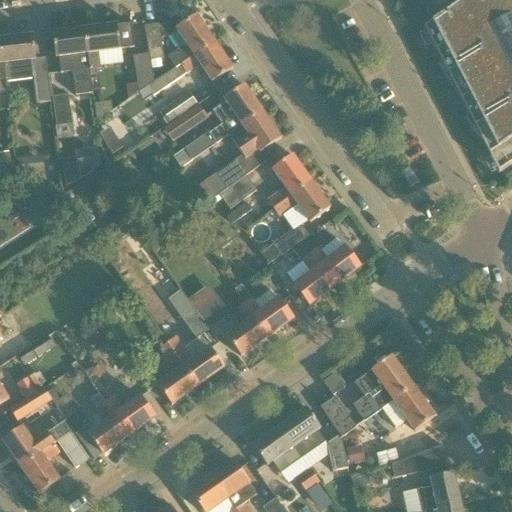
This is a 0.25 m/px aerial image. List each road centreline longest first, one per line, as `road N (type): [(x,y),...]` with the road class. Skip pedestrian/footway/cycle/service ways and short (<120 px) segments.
road 1 (residential): [(93,511),(483,236)]
road 2 (residential): [(227,0),(379,219)]
road 3 (residential): [(361,0),(483,236)]
road 4 (residential): [(511,368),(483,236)]
